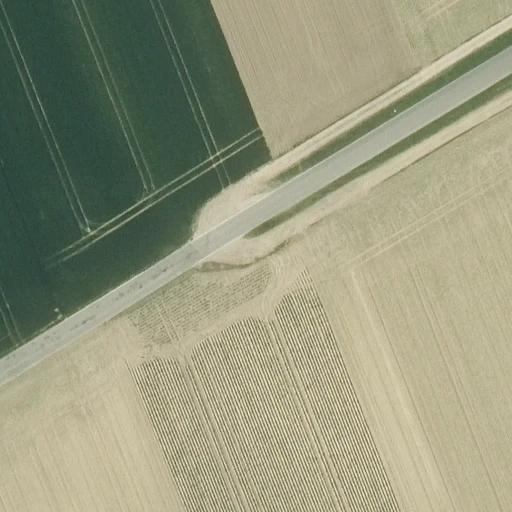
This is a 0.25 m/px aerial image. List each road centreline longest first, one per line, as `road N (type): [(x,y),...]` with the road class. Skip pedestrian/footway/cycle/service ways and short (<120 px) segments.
road 1 (track): [(511,21),(219,205),(223,238),(241,253),(511,97)]
road 2 (unclassified): [(511,64),(0,374)]
